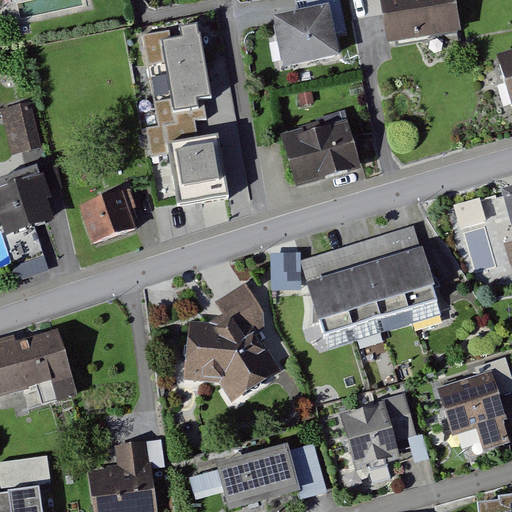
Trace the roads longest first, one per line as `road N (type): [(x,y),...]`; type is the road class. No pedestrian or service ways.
road 1 (residential): [(0,323),(511,165)]
road 2 (residential): [(511,473),(374,511)]
